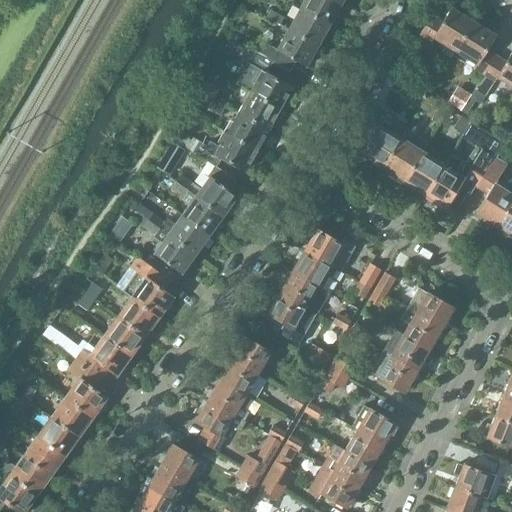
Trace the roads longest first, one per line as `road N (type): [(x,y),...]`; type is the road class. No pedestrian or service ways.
road 1 (residential): [(84,511),(299,178)]
road 2 (residential): [(392,511),(502,292)]
road 3 (residential): [(502,292),(299,178)]
road 4 (residential): [(299,178),(389,0)]
